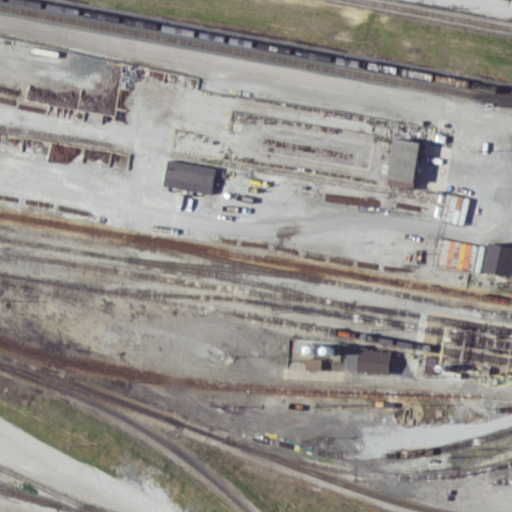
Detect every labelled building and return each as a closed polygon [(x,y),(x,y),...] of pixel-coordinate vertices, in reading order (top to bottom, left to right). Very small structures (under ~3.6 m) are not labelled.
[(394,136),(421,141),(415,180),(387,176),(394,136)] [(168,159),(216,167),(211,191),(164,182),(168,159)] [(469,269),(473,242),(439,238),(436,265),(469,269)] [(491,242),(511,247),(511,265),(510,274),(485,268),(491,242)] [(287,337),(340,340),(340,359),(286,357),(287,337)] [(359,348),(391,351),(389,372),(357,369),(359,348)] [(306,368),(323,369),(323,358),(307,358),(306,368)]
